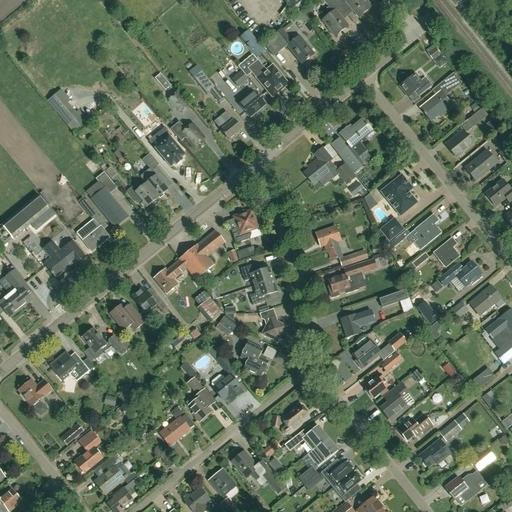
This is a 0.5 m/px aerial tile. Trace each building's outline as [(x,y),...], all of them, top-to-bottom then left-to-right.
[(291,9),(301,0),(283,0),(287,5),(280,14),(288,20),(294,12),(291,9)] [(323,0),(329,7),(331,5),(335,10),(322,20),(335,36),(347,26),(340,17),(346,13),(336,1),(335,0),(323,0)] [(345,0),(337,0),(336,1),(346,13),(351,8),(359,17),(371,7),(365,0),(346,0),(346,1),(345,0)] [(307,21),(309,20),(301,10),(291,18),(293,20),(307,21)] [(249,25),(255,31),(260,27),(254,21),(249,25)] [(308,58),(313,54),(299,36),(292,42),(282,29),(281,29),(280,28),(274,33),(276,34),(264,44),(274,57),(286,47),(286,48),(288,46),(302,64),(309,58),(308,58)] [(265,51),(249,31),(241,38),(257,57),(265,51)] [(432,59),(440,53),(436,48),(428,54),(432,59)] [(268,91),(272,97),(273,98),(289,84),(272,65),(266,71),(258,61),(248,68),(256,78),(267,92),(268,91)] [(207,95),(210,92),(216,88),(202,71),(193,77),(207,95)] [(246,77),(241,71),(231,79),(238,87),(248,79),(246,77)] [(454,73),(441,83),(447,90),(459,80),(454,73)] [(170,86),(160,74),(155,78),(165,91),(170,86)] [(415,74),(400,87),(408,97),(417,90),(421,95),(432,86),(426,77),(421,81),(415,74)] [(216,88),(210,92),(220,104),(226,99),(216,88)] [(47,101),(74,133),(87,121),(78,111),(76,113),(68,103),(70,101),(61,90),(47,101)] [(250,117),(265,104),(255,92),(239,105),(245,112),(245,111),(250,117)] [(440,117),(453,107),(445,97),(441,92),(436,96),(421,108),(431,121),(438,115),(440,117)] [(169,99),(181,113),(188,106),(176,93),(169,99)] [(109,109),(113,106),(107,99),(103,102),(109,109)] [(475,113),(482,108),(477,102),(470,107),(475,113)] [(468,120),(473,127),(487,115),(482,109),(468,120)] [(228,140),(242,129),(234,119),(233,120),(226,112),(220,116),(227,125),(221,130),(228,140)] [(340,134),(349,145),(347,147),(338,154),(354,174),(362,166),(361,165),(356,159),(359,157),(359,158),(366,152),(367,151),(360,142),(366,136),(368,138),(374,133),(372,132),(362,119),(349,130),(347,128),(340,134)] [(194,148),(198,144),(201,145),(203,143),(203,140),(204,138),(192,124),(186,129),(179,122),(170,129),(181,142),(185,138),(194,148)] [(495,133),(499,130),(501,129),(496,123),(491,128),(495,133)] [(456,158),(473,144),(463,132),(446,145),(456,158)] [(174,164),(176,165),(182,160),(181,159),(185,155),(169,137),(168,136),(166,136),(164,137),(161,139),(160,141),(159,143),(160,145),(155,149),(170,167),(174,164)] [(506,164),(511,159),(511,147),(509,144),(498,153),(506,164)] [(120,148),(114,154),(119,160),(125,154),(120,148)] [(314,154),(318,159),(311,164),(313,166),(304,174),(312,184),(328,172),(334,179),(340,174),(348,184),(355,178),(344,165),(338,170),(330,161),(332,160),(322,148),(314,154)] [(475,181),(497,163),(487,151),(465,168),(475,181)] [(121,180),(117,175),(111,167),(108,169),(103,163),(102,164),(99,160),(96,162),(105,171),(111,179),(115,184),(121,180)] [(140,177),(146,184),(157,198),(167,190),(159,180),(164,176),(157,167),(151,171),(150,169),(140,177)] [(104,189),(92,199),(114,226),(117,223),(119,225),(128,217),(122,210),(120,211),(119,210),(118,211),(115,207),(117,205),(109,195),(117,188),(104,173),(96,179),(104,189)] [(412,189),(412,188),(401,175),(381,192),(400,216),(417,203),(408,192),(412,189),(412,190),(412,189)] [(66,183),(67,179),(64,176),(61,176),(57,178),(58,182),(60,185),(63,185),(66,183)] [(506,197),(510,202),(511,201),(511,185),(508,189),(502,181),(486,194),(495,206),(506,197)] [(359,183),(349,190),(354,196),(358,192),(363,198),(368,193),(359,183)] [(157,198),(146,184),(139,189),(135,184),(127,191),(135,201),(140,197),(147,206),(157,198)] [(52,202),(43,191),(40,193),(49,204),(52,202)] [(12,239),(49,208),(38,195),(1,225),(12,239)] [(85,199),(84,200),(80,203),(79,204),(90,216),(95,212),(85,199)] [(236,244),(261,236),(252,210),(233,217),(237,228),(231,230),(236,244)] [(420,251),(441,233),(434,225),(438,221),(433,215),(414,230),(417,233),(414,235),(418,240),(414,243),(420,251)] [(93,220),(81,230),(87,238),(83,241),(91,251),(98,245),(99,246),(109,238),(103,230),(102,231),(93,219),(93,220)] [(394,219),(380,230),(389,241),(403,230),(394,219)] [(332,260),(341,257),(336,241),(340,240),(336,227),(316,234),(317,237),(322,242),(323,245),(325,245),(327,252),(329,252),(332,260)] [(392,249),(410,234),(407,230),(389,244),(392,249)] [(187,268),(197,280),(213,267),(205,258),(224,242),(216,232),(197,247),(196,247),(180,259),(181,260),(187,268)] [(445,268),(460,256),(453,248),(458,245),(452,238),(433,253),(445,268)] [(74,262),(74,263),(84,255),(73,242),(63,249),(64,249),(60,252),(52,242),(45,248),(54,258),(45,265),(56,277),(74,262)] [(240,260),(248,257),(245,250),(237,253),(240,260)] [(361,252),(349,256),(352,264),(363,260),(361,252)] [(412,263),(416,268),(429,258),(425,253),(412,263)] [(343,269),(345,274),(328,280),(331,286),(328,287),(332,298),(339,296),(339,294),(345,292),(346,294),(358,290),(354,277),(377,269),(374,259),(343,269)] [(164,270),(154,278),(168,294),(177,286),(172,280),(187,268),(181,260),(166,272),(164,270)] [(444,286),(450,281),(456,276),(465,287),(470,283),(472,285),(481,277),(480,275),(481,274),(471,262),(463,269),(458,264),(439,280),(444,286)] [(254,286),(274,280),(270,268),(256,272),(254,265),(241,269),(245,281),(252,279),(254,286)] [(8,294),(21,309),(31,300),(20,286),(25,282),(15,270),(9,274),(13,279),(8,283),(13,289),(8,294)] [(257,294),(250,296),(253,306),(266,302),(264,296),(277,292),(274,280),(254,286),(257,294)] [(469,304),(479,316),(494,304),(498,309),(505,303),(491,286),(469,304)] [(146,314),(157,305),(162,312),(167,308),(156,294),(151,298),(143,288),(132,296),(146,314)] [(390,305),(408,299),(404,288),(387,295),(390,305)] [(0,305),(10,318),(21,309),(8,294),(3,298),(0,293),(0,305)] [(224,313),(210,298),(198,308),(211,324),(224,313)] [(414,300),(405,303),(409,315),(418,312),(414,300)] [(417,307),(426,319),(433,313),(424,302),(417,307)] [(461,302),(451,310),(458,318),(468,310),(461,302)] [(131,326),(135,331),(145,323),(130,305),(125,309),(121,305),(110,314),(124,331),(131,326)] [(283,345),(285,342),(284,342),(285,341),(284,337),(282,336),(286,326),(277,322),(273,309),(260,314),(261,319),(265,321),(267,325),(262,335),(283,345)] [(511,333),(511,311),(511,310),(500,318),(500,319),(486,330),(494,339),(508,327),(511,333)] [(358,326),(374,321),(371,311),(355,317),(354,315),(341,319),(347,338),(360,334),(358,326)] [(226,315),(220,323),(232,332),(238,325),(226,315)] [(119,353),(124,348),(114,336),(109,340),(110,342),(106,345),(94,329),(87,335),(86,334),(81,338),(84,341),(85,340),(91,347),(87,350),(94,358),(102,352),(104,353),(113,346),(119,353)] [(395,352),(411,338),(412,338),(408,333),(402,338),(400,335),(389,345),(395,352)] [(363,368),(381,353),(370,340),(353,355),(363,368)] [(261,378),(269,362),(259,357),(263,350),(248,342),(240,358),(247,362),(243,369),(261,378)] [(494,354),(503,364),(511,357),(511,348),(508,343),(494,354)] [(217,360),(216,360),(228,374),(234,369),(214,346),(209,350),(217,360)] [(62,381),(69,376),(71,378),(77,382),(90,371),(83,362),(78,366),(66,352),(50,366),(62,381)] [(386,372),(397,363),(392,357),(381,366),(386,372)] [(469,383),(475,390),(475,391),(494,376),(493,375),(488,368),(469,383)] [(383,384),(386,381),(380,374),(368,384),(369,385),(365,388),(373,398),(386,388),(383,384)] [(231,375),(230,376),(226,379),(223,376),(219,375),(212,381),(212,385),(215,388),(214,389),(222,399),(227,395),(232,401),(242,393),(237,387),(239,385),(231,375)] [(203,390),(194,378),(188,383),(197,394),(186,403),(194,413),(193,414),(199,422),(201,421),(203,422),(207,418),(206,417),(212,412),(209,408),(216,402),(205,389),(203,390)] [(25,402),(27,400),(31,406),(43,396),(44,395),(51,389),(44,381),(37,387),(31,380),(19,391),(22,394),(20,395),(25,402)] [(408,394),(409,394),(400,383),(389,392),(394,398),(381,409),(391,422),(413,404),(413,401),(408,394)] [(144,395),(138,388),(131,394),(137,401),(144,395)] [(386,388),(379,394),(382,397),(388,391),(386,388)] [(481,398),(482,398),(482,399),(485,402),(486,402),(490,399),(487,395),(486,394),(481,398)] [(117,398),(106,395),(104,404),(115,407),(117,398)] [(66,404),(61,408),(68,417),(73,413),(66,404)] [(287,435),(303,421),(301,419),(308,414),(302,407),(297,411),(296,409),(282,420),(287,426),(282,429),(282,432),(284,434),(287,435)] [(47,417),(51,411),(47,408),(42,414),(47,417)] [(424,414),(414,422),(411,419),(404,425),(403,423),(397,429),(407,441),(419,431),(422,434),(433,426),(424,414)] [(511,414),(502,422),(508,429),(511,425),(511,414)] [(278,429),(280,418),(273,416),(271,428),(278,429)] [(168,446),(189,430),(180,418),(159,434),(168,446)] [(440,434),(446,441),(461,429),(455,422),(440,434)] [(78,425),(62,439),(67,446),(84,432),(78,425)] [(307,454),(328,438),(317,425),(306,434),(303,430),(284,446),(288,450),(301,439),(311,451),(307,454)] [(79,441),(83,446),(87,451),(82,456),(82,457),(80,459),(79,458),(75,462),(76,463),(74,464),(81,473),(83,472),(84,473),(103,458),(94,447),(101,442),(92,431),(79,441)] [(510,442),(505,435),(500,439),(505,446),(510,442)] [(338,450),(328,438),(307,454),(318,467),(338,450)] [(426,467),(428,466),(428,467),(435,461),(437,464),(451,453),(440,440),(419,456),(424,462),(423,463),(426,467)] [(268,459),(280,449),(275,441),(261,452),(262,453),(259,455),(264,461),(267,458),(268,459)] [(479,471),(494,459),(486,448),(470,460),(479,471)] [(262,461),(257,466),(244,451),(232,462),(245,479),(251,474),(256,480),(262,475),(269,470),(262,461)] [(169,468),(175,464),(166,453),(160,457),(169,468)] [(105,473),(99,478),(95,482),(105,495),(124,479),(128,484),(137,476),(134,472),(131,474),(121,463),(114,454),(100,466),(105,473)] [(284,471),(274,459),(267,465),(277,477),(284,471)] [(346,461),(341,465),(334,470),(330,465),(321,473),(333,488),(354,471),(352,469),(354,468),(349,462),(348,463),(346,461)] [(298,478),(304,486),(311,480),(318,474),(312,467),(298,478)] [(222,497),(235,486),(222,470),(209,480),(222,497)] [(262,475),(277,494),(284,488),(269,470),(262,475)] [(345,503),(354,495),(350,490),(362,480),(360,478),(362,477),(357,471),(356,473),(354,471),(333,488),(340,497),(345,503)] [(480,492),(474,485),(482,479),(477,472),(473,475),(468,475),(461,480),(459,477),(445,488),(454,500),(461,494),(467,501),(480,492)] [(114,511),(120,511),(123,509),(123,508),(133,500),(130,496),(135,493),(132,489),(142,481),(138,477),(116,495),(117,496),(107,504),(114,511)] [(304,486),(308,491),(315,485),(311,480),(304,486)] [(185,501),(193,511),(205,511),(208,510),(204,505),(210,500),(200,488),(185,501)] [(15,505),(21,501),(12,490),(0,499),(0,509),(4,506),(8,511),(10,511),(17,507),(15,505)] [(511,506),(511,494),(503,502),(509,509),(511,506)] [(383,511),(372,498),(357,510),(358,511),(383,511)] [(238,511),(227,499),(220,505),(226,511),(238,511)] [(353,511),(346,503),(335,511),(353,511)]
